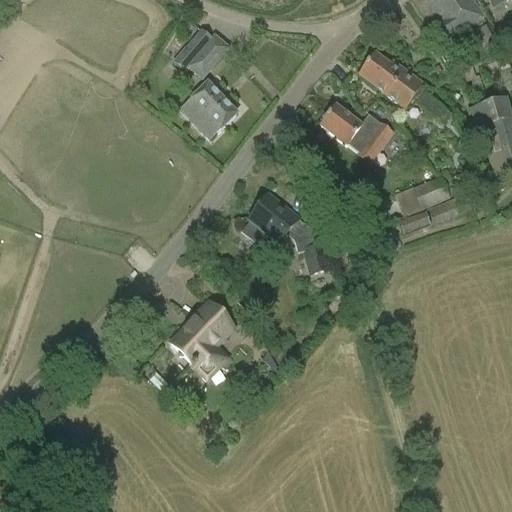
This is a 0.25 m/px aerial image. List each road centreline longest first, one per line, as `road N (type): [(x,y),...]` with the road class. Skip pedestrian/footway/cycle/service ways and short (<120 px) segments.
road 1 (unclassified): [(0,431),(157,273),(342,36)]
road 2 (track): [(422,511),(333,210),(277,120)]
road 3 (unclassified): [(183,0),(251,24),(342,36)]
